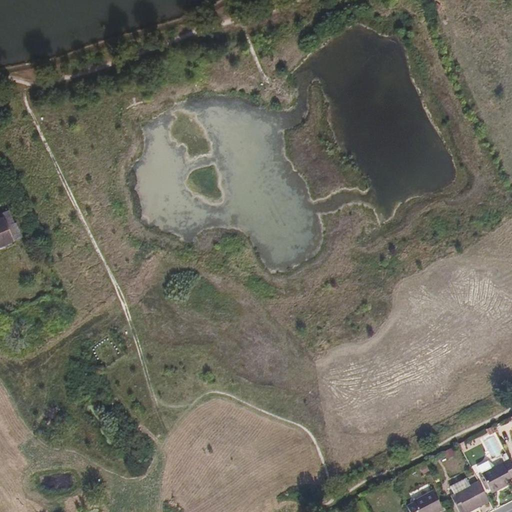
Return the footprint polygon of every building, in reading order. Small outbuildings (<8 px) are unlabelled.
[(5,219),(0,220),(0,226),(9,243),(24,237),(18,222),(16,222),(11,210),(2,213),(5,219)] [(0,246),(9,243),(0,226),(0,246)] [(66,342),(59,345),(64,354),(71,351),(66,342)] [(487,439),(489,449),(498,448),(496,438),(487,439)] [(444,451),(446,459),(454,456),(452,449),(444,451)] [(511,477),(511,466),(508,460),(481,474),(489,490),(496,486),(498,489),(511,482),(510,479),(511,477)] [(488,501),(478,482),(470,486),(466,479),(452,486),(456,493),(451,495),(459,511),(462,511),(464,511),(478,503),(479,506),(488,501)] [(413,503),(407,506),(409,511),(434,511),(441,508),(433,491),(413,501),(413,503)] [(478,503),(464,511),(467,511),(479,506),(478,503)]
